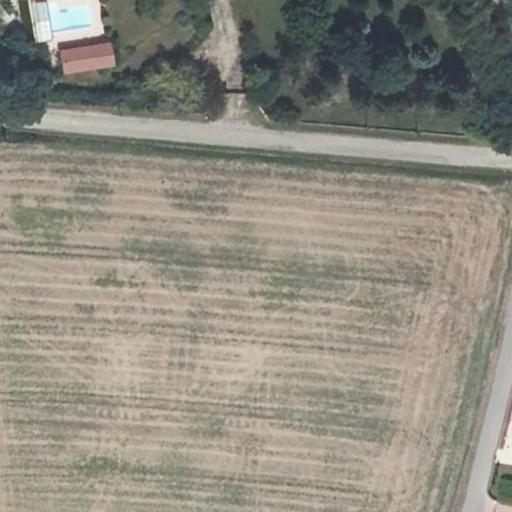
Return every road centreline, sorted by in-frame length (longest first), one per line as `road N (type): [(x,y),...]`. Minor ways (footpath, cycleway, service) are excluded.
road 1 (unclassified): [(511,157),(0,115)]
road 2 (unclassified): [(511,336),(472,511)]
